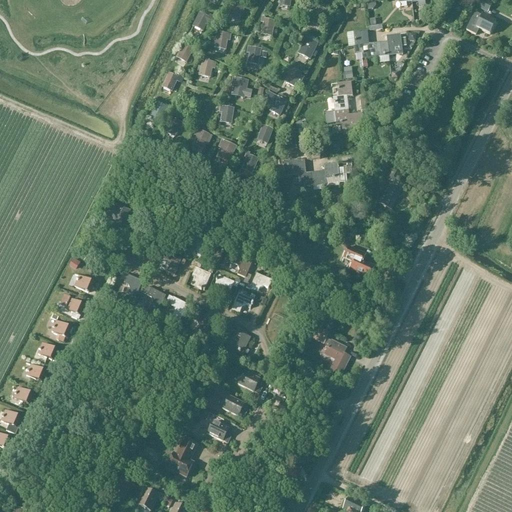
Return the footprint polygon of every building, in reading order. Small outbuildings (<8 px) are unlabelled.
[(279,0),(279,7),(290,8),(291,0),(279,0)] [(479,0),(476,8),(487,14),(491,4),(483,0),(479,0)] [(225,20),(229,21),(239,23),(241,13),(244,13),(245,7),(231,5),(229,13),(226,12),(225,20)] [(312,14),(308,23),(320,29),(328,12),(313,5),(310,12),(312,14)] [(207,25),(216,29),(217,27),(220,21),(210,16),(209,18),(200,14),(192,28),(203,33),(207,25)] [(490,36),(496,24),(482,17),(475,14),(472,19),(466,31),(476,36),(479,30),(490,36)] [(263,24),(261,36),(272,38),(275,23),(265,20),(265,18),(261,18),(260,23),(263,24)] [(349,43),(350,48),(354,48),(360,47),(362,46),(369,45),(367,32),(353,34),(353,35),(348,35),(349,43)] [(212,45),(215,46),(214,50),(226,52),(228,42),(230,42),(231,36),(217,33),(216,39),(213,39),(212,45)] [(386,38),(387,44),(389,52),(389,57),(403,56),(401,36),(386,38)] [(312,57),(315,58),(317,54),(315,52),(318,45),(304,38),(300,44),(303,45),(298,55),(310,61),(312,57)] [(389,52),(387,44),(373,45),(375,59),(389,57),(389,52)] [(192,54),(196,56),(199,51),(194,48),(193,50),(184,45),(176,59),(186,64),(192,54)] [(373,45),(369,45),(362,46),(360,47),(354,48),(355,56),(361,55),(362,61),(375,59),(373,45)] [(249,54),(247,64),(259,66),(261,50),(248,48),(247,54),(249,54)] [(212,70),(215,71),(216,64),(202,61),(199,77),(210,80),(212,70)] [(289,75),(284,84),(295,89),(296,87),(299,88),(304,79),(301,77),(302,74),(290,68),(287,74),(289,75)] [(172,93),(177,83),(180,84),(182,79),(179,77),(178,78),(169,74),(162,88),(172,93)] [(234,87),(231,97),(244,100),(245,98),(250,100),(252,92),(247,91),(248,82),(233,79),(231,86),(234,87)] [(338,99),(347,98),(352,98),(351,84),(337,85),(338,98),(338,99)] [(264,101),(273,106),(270,112),(280,117),(287,103),(269,93),(264,101)] [(348,111),(347,98),(338,99),(338,98),(333,99),(334,112),(348,111)] [(166,114),(168,115),(170,110),(156,103),(149,119),(161,124),(166,114)] [(221,114),(220,124),(232,126),(234,110),(220,108),(219,114),(221,114)] [(335,114),(325,115),(327,126),(336,124),(336,127),(341,126),(342,130),(350,129),(349,125),(350,125),(349,117),(348,111),(334,112),(335,114)] [(349,117),(350,125),(349,125),(350,129),(350,131),(364,129),(362,115),(349,117)] [(182,124),(169,118),(162,133),(175,139),(179,130),(181,131),(184,126),(182,125),(182,124)] [(267,146),(273,131),(264,127),(265,125),(261,123),(259,129),(261,130),(257,141),(267,146)] [(198,136),(194,146),(203,150),(205,145),(208,147),(212,137),(197,131),(196,135),(198,136)] [(229,165),(237,148),(222,141),(219,147),(221,148),(216,159),(229,165)] [(247,160),(242,170),(252,175),(259,161),(249,156),(250,154),(247,153),(244,158),(247,160)] [(304,161),(291,163),(282,164),(284,178),(298,177),(298,176),(306,175),(304,161)] [(324,167),(324,173),(326,181),(339,180),(338,166),(324,167)] [(402,177),(390,171),(386,179),(388,180),(376,204),(391,211),(403,186),(398,184),(402,177)] [(326,181),(324,173),(312,174),(313,188),(326,187),(326,181)] [(306,175),(298,176),(298,177),(299,190),(308,189),(313,188),(312,174),(306,175)] [(111,198),(109,203),(111,204),(109,208),(113,210),(110,216),(112,222),(119,225),(119,226),(121,226),(122,226),(125,227),(131,212),(115,205),(113,205),(116,199),(111,198)] [(194,252),(192,256),(200,259),(205,248),(209,249),(211,246),(192,238),(191,239),(190,239),(189,242),(188,245),(192,247),(194,252)] [(354,263),(350,271),(370,280),(375,268),(363,263),(366,256),(349,248),(344,259),(354,263)] [(180,265),(184,266),(185,262),(181,261),(166,254),(163,263),(167,264),(168,269),(166,273),(175,276),(180,265)] [(251,277),(247,275),(252,264),(236,258),(235,260),(234,260),(233,262),(234,263),(233,265),(237,268),(239,272),(237,276),(250,281),(251,277)] [(201,291),(202,291),(204,292),(211,277),(212,277),(214,272),(209,270),(207,275),(196,270),(192,278),(196,279),(198,284),(196,289),(199,289),(199,290),(201,291)] [(121,280),(125,283),(124,284),(128,286),(130,291),(128,295),(136,298),(143,283),(127,277),(123,275),(121,280)] [(272,284),(271,284),(272,282),(257,276),(251,287),(247,285),(246,289),(258,294),(259,290),(264,288),(268,290),(269,287),(270,288),(272,284)] [(93,289),(94,290),(96,285),(79,277),(74,288),(90,295),(93,289)] [(221,292),(220,296),(227,299),(233,288),(236,289),(239,285),(234,284),(219,278),(218,280),(217,280),(216,282),(217,282),(216,285),(220,288),(221,292)] [(143,295),(148,297),(152,300),(153,304),(151,308),(153,310),(153,311),(155,312),(156,311),(158,312),(166,298),(151,290),(149,293),(145,291),(143,295)] [(256,298),(252,296),(250,300),(239,295),(232,310),(240,313),(241,310),(246,308),(250,309),(251,306),(253,307),(254,303),(252,303),(253,301),(254,302),(256,298)] [(65,309),(64,311),(73,314),(71,319),(77,321),(79,317),(81,318),(85,307),(71,301),(71,300),(64,296),(60,306),(65,309)] [(167,301),(171,303),(169,306),(174,309),(175,314),(173,318),(175,319),(175,320),(177,321),(178,320),(180,321),(188,307),(169,297),(167,301)] [(210,334),(206,332),(212,321),(197,314),(193,321),(197,323),(198,328),(196,332),(199,334),(199,335),(201,336),(201,334),(204,336),(208,338),(210,334)] [(53,330),(51,333),(57,336),(55,340),(63,344),(65,339),(67,340),(70,335),(71,336),(74,330),(56,322),(53,328),(52,329),(53,329),(53,330)] [(315,327),(310,338),(324,345),(327,340),(330,334),(315,327)] [(249,352),(245,350),(251,339),(236,332),(232,340),(236,342),(237,346),(235,351),(238,352),(237,352),(240,354),(241,352),(247,356),(249,352)] [(331,342),(327,340),(324,345),(329,348),(325,356),(336,361),(330,372),(341,378),(349,361),(351,358),(344,355),(347,350),(331,341),(331,342)] [(39,352),(38,356),(54,363),(56,357),(58,358),(60,353),(42,345),(40,350),(39,352)] [(27,374),(26,377),(42,384),(45,378),(46,379),(48,373),(31,366),(28,372),(27,373),(27,374)] [(259,396),(262,390),(257,387),(260,382),(245,374),(239,387),(254,394),(259,396)] [(15,396),(13,400),(30,407),(32,401),(33,402),(35,397),(18,389),(16,394),(15,394),(14,396),(15,396)] [(243,420),(247,414),(242,412),(245,406),(229,398),(223,411),(238,418),(239,418),(243,420)] [(6,432),(7,432),(15,436),(18,430),(20,431),(22,425),(21,425),(23,419),(5,412),(3,417),(2,419),(1,423),(9,426),(6,432)] [(228,445),(231,439),(226,437),(229,431),(214,423),(208,436),(223,443),(228,445)] [(0,448),(7,452),(12,441),(0,435),(0,448)] [(186,479),(194,465),(188,462),(190,458),(192,459),(197,448),(185,441),(177,456),(174,455),(167,469),(186,479)] [(118,477),(112,491),(124,497),(130,483),(118,477)] [(150,511),(158,497),(146,491),(139,507),(149,511),(150,511)] [(362,511),(365,508),(348,500),(343,511),(345,511),(362,511)]
